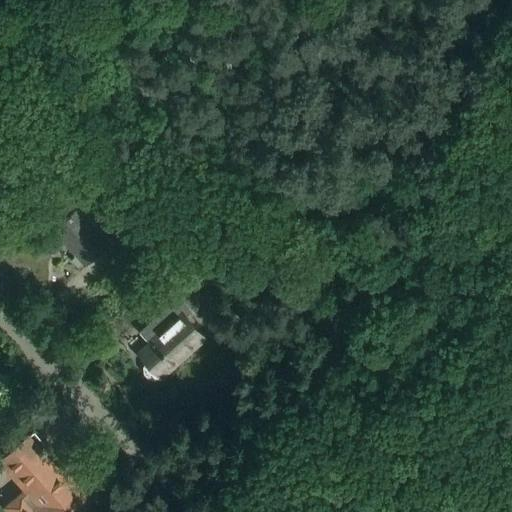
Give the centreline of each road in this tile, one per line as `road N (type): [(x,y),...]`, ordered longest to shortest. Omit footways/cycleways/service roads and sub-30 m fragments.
road 1 (track): [(392,278),(93,101),(0,34)]
road 2 (unclassified): [(210,511),(392,278),(434,248),(511,214)]
road 3 (unclassified): [(203,511),(0,313)]
